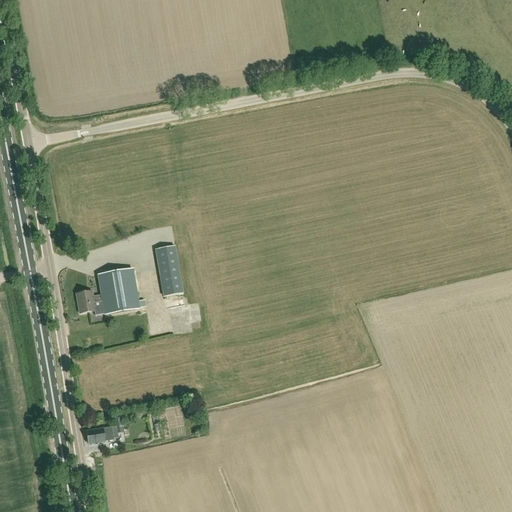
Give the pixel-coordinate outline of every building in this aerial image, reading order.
[(155,251),(163,298),(183,294),(175,247),(155,251)] [(132,271),(98,277),(101,296),(105,315),(105,316),(139,310),(132,271)] [(96,316),(105,315),(101,296),(92,298),(91,292),(76,295),(80,315),(95,312),(96,316)] [(142,329),(146,339),(165,331),(160,321),(142,329)] [(121,418),(113,420),(116,435),(124,433),(122,422),(142,418),(141,411),(120,414),(121,418)] [(111,428),(86,433),(88,446),(114,441),(111,428)]
